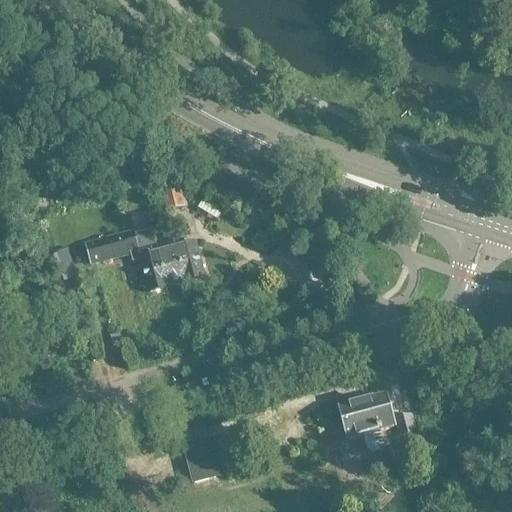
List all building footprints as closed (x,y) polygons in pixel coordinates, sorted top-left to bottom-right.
[(162,188),(168,212),(185,207),(179,184),(162,188)] [(130,218),(127,206),(107,211),(110,223),(130,218)] [(168,288),(157,248),(156,248),(152,231),(135,235),(134,232),(83,246),(89,267),(130,256),(132,263),(138,261),(140,267),(142,267),(150,293),(168,288)] [(176,242),(187,283),(205,278),(195,243),(188,245),(187,239),(176,242)] [(176,242),(157,248),(168,288),(187,283),(176,242)] [(363,437),(367,452),(370,455),(373,456),(381,454),(383,451),(384,447),(381,432),(395,428),(386,398),(340,411),(349,441),(363,437)] [(396,421),(407,461),(422,456),(411,417),(396,421)] [(194,484),(222,476),(213,441),(184,448),(194,484)]
